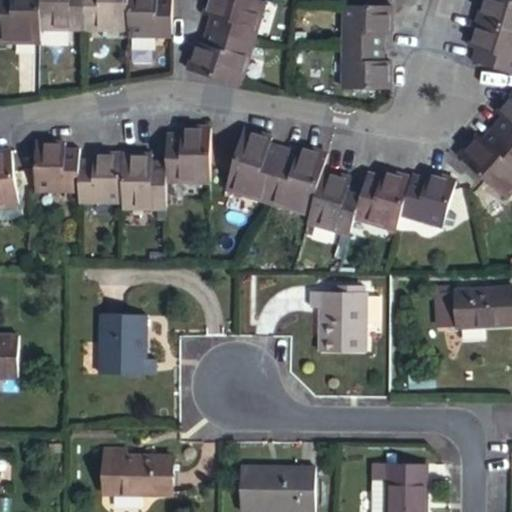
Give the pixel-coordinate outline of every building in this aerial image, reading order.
[(39,45),(39,32),(39,0),(0,0),(0,40),(7,41),(7,44),(39,45)] [(66,30),(84,31),(84,0),(39,0),(39,32),(66,33),(66,30)] [(84,0),(84,31),(97,31),(97,34),(125,34),(125,0),(84,0)] [(155,37),(169,37),(170,3),(155,3),(155,0),(125,0),(125,34),(125,39),(155,40),(155,37)] [(209,35),(248,47),(252,32),(255,33),(263,6),(244,0),(208,0),(203,19),(209,20),(213,22),(209,35)] [(511,0),(495,0),(495,1),(490,0),(484,0),(477,25),(511,35),(511,0)] [(344,39),(344,54),(377,53),(377,39),(384,39),(388,39),(388,9),(340,10),(341,39),(344,39)] [(204,34),(209,35),(213,22),(209,20),(204,34)] [(511,35),(477,25),(469,53),(475,54),(480,56),(476,70),(511,80),(511,35)] [(205,49),(209,35),(204,34),(200,48),(205,49)] [(244,60),(248,47),(209,35),(205,49),(200,48),(194,46),(186,74),(237,90),(246,60),(244,60)] [(377,53),(344,54),(344,65),(341,65),(342,94),(390,93),(389,64),(385,65),(378,65),(377,53)] [(471,68),(476,70),(480,56),(475,54),(471,68)] [(511,97),(495,117),(498,120),(503,125),(494,136),(511,151),(511,97)] [(489,131),(494,136),(503,125),(498,120),(489,131)] [(485,146),(494,136),(489,131),(480,141),(485,146)] [(208,187),(208,132),(180,132),(180,138),(165,138),(165,164),(165,170),(165,184),(179,184),(180,186),(208,187)] [(253,198),(268,202),(282,155),(267,151),(269,146),(270,141),(242,133),(229,176),(224,192),(252,201),(253,198)] [(457,161),(486,186),(504,202),(511,193),(511,151),(494,136),(485,146),(480,141),(476,138),(457,161)] [(34,146),(34,194),(62,195),(62,191),(77,191),(77,168),(77,162),(77,156),(63,156),(63,152),(63,146),(34,146)] [(267,151),(282,155),(283,151),(269,146),(267,151)] [(282,155),(268,202),(283,206),(282,209),(307,217),(319,175),(324,157),(298,150),(297,155),(295,159),(282,155)] [(283,151),(282,155),(295,159),(297,155),(283,151)] [(0,211),(17,209),(12,174),(9,154),(0,155),(0,211)] [(77,168),(77,191),(77,203),(90,203),(90,205),(120,206),(120,157),(91,157),(91,162),(91,168),(77,168)] [(150,157),(120,157),(120,206),(120,212),(149,212),(149,209),(165,210),(165,184),(165,170),(150,170),(150,164),(150,157)] [(361,193),(359,198),(353,219),(367,223),(366,225),(394,233),(399,215),(408,183),(380,174),(378,179),(377,184),(364,180),(361,193)] [(319,175),(307,217),(304,226),(333,235),(333,232),(348,236),(353,219),(359,198),(345,194),(347,189),(348,183),(319,175)] [(366,175),(364,180),(377,184),(378,179),(366,175)] [(440,229),(450,193),(453,184),(425,176),(423,182),(422,187),(408,183),(399,215),(415,219),(414,221),(440,229)] [(410,178),(408,183),(422,187),(423,182),(410,178)] [(361,193),(347,189),(345,194),(359,198),(361,193)] [(431,301),(452,300),(452,293),(431,293),(431,301)] [(361,355),(362,296),(303,296),(303,313),(319,313),(319,339),(315,339),(316,355),(361,355)] [(431,332),(451,332),(452,300),(431,301),(431,332)] [(451,335),(486,335),(485,300),(452,300),(451,332),(451,335)] [(485,300),(486,335),(511,335),(511,300),(485,300)] [(93,385),(150,385),(150,369),(136,368),(136,342),(141,342),(142,325),(95,325),(93,385)] [(0,377),(15,378),(16,336),(0,335),(0,377)] [(168,459),(122,459),(122,454),(102,453),(100,498),(168,498),(168,459)] [(419,511),(419,464),(368,463),(366,511),(419,511)] [(311,511),(311,468),(293,466),(293,471),(268,472),(268,467),(236,466),(235,511),(311,511)]
